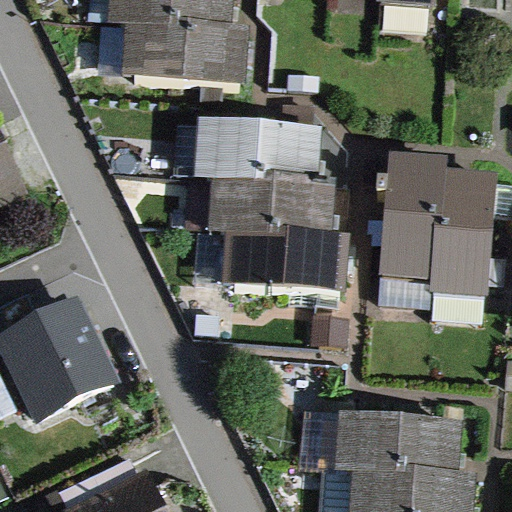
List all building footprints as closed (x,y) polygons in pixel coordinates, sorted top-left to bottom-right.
[(235,0),(110,0),(108,33),(127,34),(181,39),(182,29),(233,34),(235,0)] [(433,0),(377,0),(377,7),(432,12),(433,0)] [(252,35),(233,34),(182,29),(181,39),(127,34),(122,79),(246,91),(252,35)] [(196,187),(211,188),(271,193),(272,181),(318,185),(322,137),(201,126),(196,187)] [(0,138),(0,213),(29,199),(0,138)] [(383,285),(432,288),(436,232),(442,233),(446,180),(447,165),(392,161),(383,285)] [(496,184),(446,180),(442,233),(436,232),(432,288),(431,301),(490,305),(492,289),(501,290),(503,262),(492,261),(495,221),(511,222),(511,191),(496,191),(496,184)] [(336,187),(318,185),(272,181),(271,193),(211,188),(207,239),(226,241),(280,245),(281,237),(332,240),(336,187)] [(353,242),(332,240),(281,237),(280,245),(226,241),(223,290),(349,299),(353,242)] [(0,313),(0,352),(39,432),(126,389),(82,301),(40,322),(29,299),(0,313)] [(353,323),(314,319),(312,348),(350,352),(353,323)] [(335,477),(353,479),(405,483),(406,473),(460,477),(464,431),(340,420),(335,477)] [(55,492),(12,511),(169,511),(150,472),(141,476),(135,464),(59,500),(55,492)] [(475,511),(478,479),(460,477),(406,473),(405,483),(353,479),(349,511),(475,511)] [(0,505),(11,500),(0,478),(0,505)]
